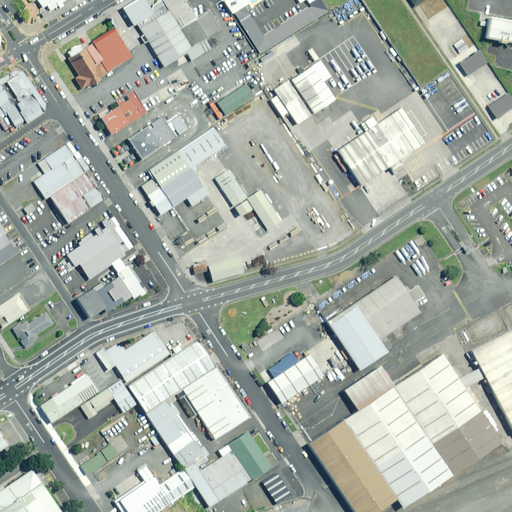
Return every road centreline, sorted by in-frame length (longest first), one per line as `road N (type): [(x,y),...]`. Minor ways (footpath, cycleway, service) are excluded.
road 1 (primary): [(511,146),(339,261),(193,302)]
road 2 (residential): [(24,50),(193,302)]
road 3 (residential): [(312,481),(193,302)]
road 4 (primary): [(193,302),(99,333),(9,391)]
road 5 (residential): [(91,511),(9,391)]
